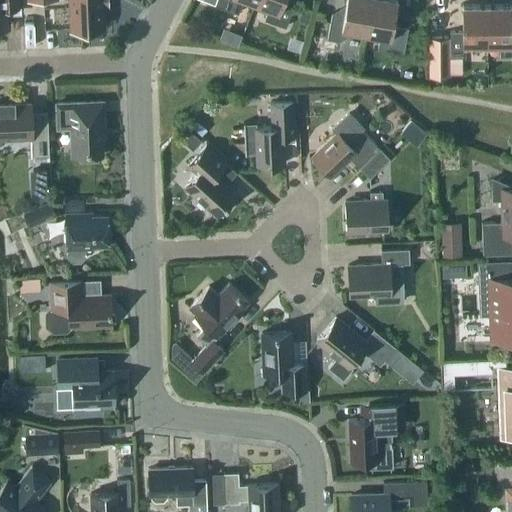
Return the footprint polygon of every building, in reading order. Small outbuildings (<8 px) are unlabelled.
[(19,7),(18,0),(0,0),(0,22),(7,22),(7,15),(21,14),(21,7),(19,7)] [(71,0),(73,28),(103,27),(102,3),(101,0),(71,0)] [(242,0),(246,0),(255,3),(256,0),(216,0),(214,4),(237,13),(242,0)] [(256,0),(255,3),(268,8),(264,19),(286,27),(295,3),(286,0),(256,0)] [(342,29),(366,33),(371,0),(346,0),(344,15),(332,13),(327,38),(340,40),(342,29)] [(371,0),(366,33),(380,36),(378,47),(404,52),(408,27),(393,24),(396,0),(371,0)] [(487,44),(487,4),(462,4),(463,32),(449,32),(449,36),(450,57),(463,57),(463,44),(487,44)] [(511,29),(511,4),(487,4),(487,44),(511,44),(511,55),(511,29)] [(306,23),(310,11),(302,8),(298,19),(306,23)] [(450,57),(449,36),(432,36),(433,74),(450,74),(450,57)] [(102,101),(57,103),(58,127),(71,126),(72,155),(102,154),(101,130),(104,130),(102,101)] [(283,137),(295,137),(293,101),(271,102),(272,126),(256,127),(256,122),(244,122),(244,121),(243,121),(244,153),(246,153),(246,152),(256,152),(257,164),(285,163),(283,137)] [(31,104),(0,104),(0,147),(1,147),(0,138),(32,136),(33,156),(49,155),(48,119),(32,120),(31,104)] [(338,131),(312,156),(330,175),(349,157),(358,166),(379,147),(361,129),(363,127),(349,113),(334,127),(338,131)] [(194,130),(199,124),(191,117),(186,123),(194,130)] [(185,186),(216,214),(237,192),(219,176),(230,164),(207,143),(187,165),(196,173),(185,186)] [(380,148),(379,148),(371,156),(360,167),(370,177),(390,158),(380,148)] [(511,185),(494,178),(494,198),(501,198),(502,221),(482,222),(483,253),(511,252),(511,185)] [(382,199),(382,192),(369,193),(369,200),(346,200),(347,230),(388,229),(387,199),(382,199)] [(56,214),(50,201),(24,212),(30,225),(56,214)] [(66,212),(67,248),(74,263),(79,262),(84,256),(84,248),(93,247),(93,244),(108,243),(107,214),(81,215),(81,212),(66,212)] [(460,255),(459,224),(440,225),(441,256),(460,255)] [(398,263),(410,263),(409,248),(381,250),(382,263),(348,265),(349,295),(374,294),(374,303),(400,302),(398,263)] [(511,261),(479,262),(481,313),(491,313),(492,338),(511,336),(511,276),(511,277),(511,261)] [(441,276),(465,275),(465,263),(441,264),(441,276)] [(40,291),(42,278),(22,275),(20,288),(40,291)] [(50,281),(51,308),(48,308),(44,313),(44,326),(52,333),(65,333),(69,326),(112,324),(110,294),(76,295),(75,280),(50,281)] [(206,345),(212,338),(214,340),(218,336),(239,314),(237,312),(248,300),(229,282),(218,294),(209,286),(190,306),(197,312),(195,314),(206,324),(196,335),(206,345)] [(336,316),(317,339),(337,356),(328,367),(344,379),(353,367),(350,365),(352,362),(362,349),(381,365),(385,359),(404,375),(407,371),(415,362),(396,346),(374,329),(365,340),(336,316)] [(282,372),(283,389),(305,388),(304,363),(292,364),(291,331),(262,332),(264,373),(282,372)] [(192,360),(203,371),(224,349),(214,340),(212,338),(206,345),(192,360)] [(113,370),(98,371),(98,357),(57,359),(58,385),(73,385),(73,404),(115,403),(113,370)] [(452,373),(475,372),(475,359),(442,361),(443,388),(453,388),(452,373)] [(415,362),(407,371),(415,377),(422,368),(415,362)] [(511,368),(500,369),(502,434),(511,433),(511,368)] [(370,418),(348,419),(350,461),(371,460),(372,465),(367,465),(367,466),(395,465),(395,464),(391,464),(390,446),(389,427),(396,426),(406,426),(405,402),(395,403),(369,404),(358,405),(359,413),(370,412),(370,418)] [(24,454),(58,452),(57,430),(23,422),(24,454)] [(99,428),(62,429),(64,452),(82,451),(82,446),(99,445),(99,428)] [(511,511),(511,458),(498,459),(499,499),(508,499),(508,511),(511,511)] [(0,511),(41,511),(44,509),(34,501),(51,481),(32,465),(16,486),(7,479),(0,487),(0,511)] [(164,501),(167,497),(167,494),(176,494),(177,504),(188,504),(188,511),(207,511),(206,479),(193,479),(192,466),(148,468),(150,495),(152,495),(152,498),(155,501),(164,501)] [(249,499),(249,511),(279,511),(278,482),(248,484),(239,484),(238,472),(224,472),(225,490),(225,502),(239,502),(239,499),(249,499)] [(91,493),(91,511),(118,511),(119,505),(131,505),(130,478),(117,479),(118,492),(91,493)] [(384,493),(351,494),(352,511),(389,511),(389,505),(427,504),(426,480),(383,481),(384,493)] [(225,490),(213,491),(213,503),(225,502),(225,490)]
